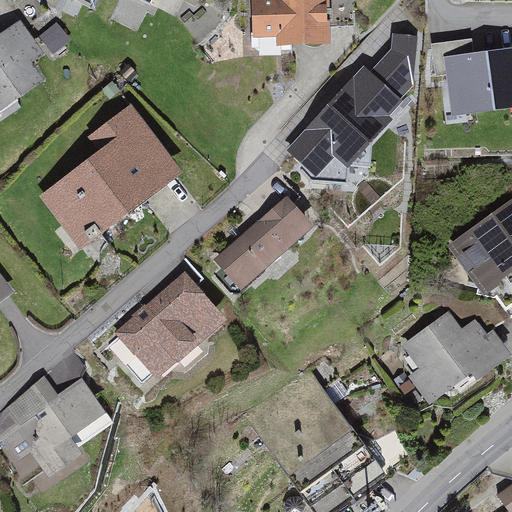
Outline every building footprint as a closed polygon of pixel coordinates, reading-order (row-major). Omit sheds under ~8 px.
[(167,0),(131,0),(160,14),(167,0)] [(336,0),(321,0),(257,2),(259,45),(282,45),(282,56),(338,55),(336,0)] [(48,62),(25,30),(0,47),(0,127),(51,92),(36,71),(48,62)] [(398,36),(294,157),(324,182),(341,162),(362,180),(404,131),(390,119),(422,68),(398,36)] [(511,60),(461,67),(467,120),(511,115),(511,60)] [(106,161),(47,206),(87,260),(189,183),(137,114),(94,146),(106,161)] [(296,209),(229,263),(254,294),(321,240),(296,209)] [(511,216),(464,251),(498,298),(511,287),(511,216)] [(0,316),(20,303),(0,274),(0,316)] [(193,288),(126,345),(164,390),(231,332),(193,288)] [(470,321),(415,355),(448,407),(503,374),(470,321)] [(77,348),(48,367),(59,383),(88,364),(77,348)] [(331,511),(382,474),(306,372),(247,416),(318,511),(331,511)] [(86,382),(12,432),(50,488),(124,438),(86,382)] [(511,511),(511,487),(500,496),(511,511)]
